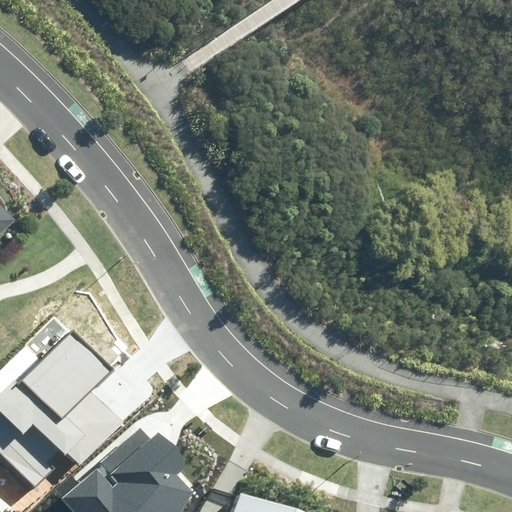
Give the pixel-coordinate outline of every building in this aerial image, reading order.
[(0,234),(16,221),(0,203),(0,234)] [(0,394),(0,451),(36,486),(56,466),(49,460),(61,448),(80,466),(124,421),(92,391),(114,368),(75,331),(20,387),(13,381),(0,394)] [(214,408),(171,372),(145,404),(189,439),(214,408)] [(178,511),(191,490),(178,474),(187,466),(159,433),(151,439),(143,428),(101,462),(119,483),(113,487),(98,469),(61,499),(72,511),(178,511)] [(234,511),(301,511),(241,493),(234,511)]
